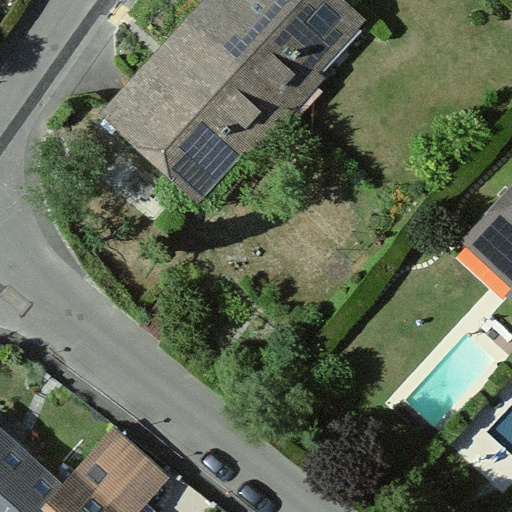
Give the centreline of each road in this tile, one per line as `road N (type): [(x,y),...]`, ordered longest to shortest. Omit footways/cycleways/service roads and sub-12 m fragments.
road 1 (residential): [(0,268),(313,511)]
road 2 (residential): [(0,135),(92,0)]
